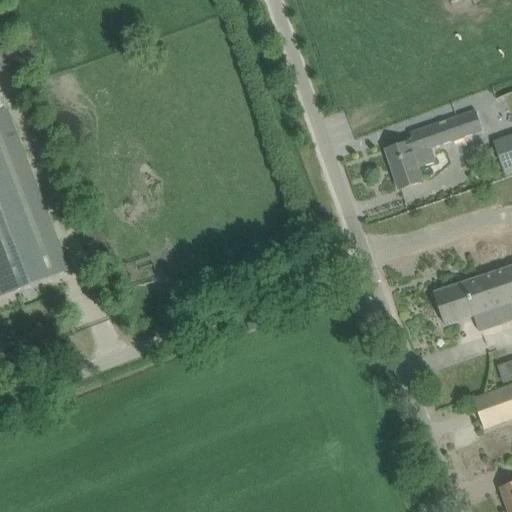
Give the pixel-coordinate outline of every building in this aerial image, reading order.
[(0,32),(0,70),(13,65),(0,32)] [(0,296),(67,270),(59,252),(5,110),(0,111),(0,296)] [(433,148),(483,132),(476,112),(430,128),(411,134),(413,142),(387,151),(400,191),(402,190),(419,184),(422,183),(418,169),(423,167),(438,162),(433,148)] [(511,176),(511,136),(493,143),(504,173),(506,179),(511,176)] [(511,267),(454,287),(435,294),(446,326),(465,320),(475,316),(480,332),(511,321),(511,267)] [(511,361),(500,366),(506,383),(511,380),(511,361)] [(484,430),(511,420),(511,385),(493,393),(474,399),(484,430)] [(509,511),(511,511),(511,484),(501,488),(509,511)]
